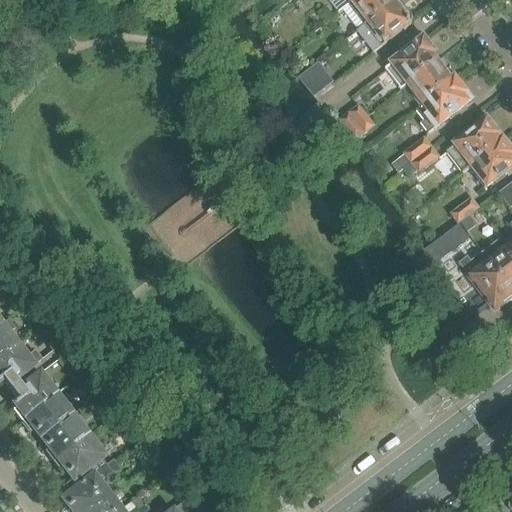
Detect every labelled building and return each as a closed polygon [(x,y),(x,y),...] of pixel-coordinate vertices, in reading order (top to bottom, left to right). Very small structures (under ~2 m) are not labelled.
[(300,0),(306,7),(314,0),(325,0),(338,16),(349,8),(359,0),(300,0)] [(359,0),(349,8),(365,29),(394,7),(393,5),(393,0),(359,0)] [(394,7),(365,29),(357,35),(373,57),(381,51),(411,27),(409,26),(411,21),(405,13),(399,12),(394,7)] [(432,55),(435,51),(429,44),(424,45),(423,44),(386,73),(402,93),(407,89),(439,64),(438,63),(434,64),(432,61),(434,57),(432,55)] [(444,64),(440,65),(439,64),(407,89),(415,99),(413,101),(421,111),(455,84),(454,83),(450,84),(447,81),(450,77),(448,76),(451,72),(444,64)] [(333,85),(318,65),(309,72),(325,92),(333,85)] [(314,101),(325,92),(309,72),(298,81),(314,101)] [(460,84),(455,85),(455,84),(421,111),(416,114),(424,124),(421,127),(429,137),(471,104),(464,96),(466,92),(460,84)] [(375,129),(367,119),(359,108),(348,116),(364,138),(375,129)] [(354,145),(364,138),(348,116),(338,124),(354,145)] [(493,125),(488,127),(487,125),(448,155),(464,175),(469,172),(503,145),(502,145),(498,146),(495,142),(497,138),(496,136),(498,132),(493,125)] [(431,152),(431,151),(424,143),(404,158),(411,167),(431,152)] [(511,156),(511,157),(511,156),(511,149),(508,145),(504,146),(503,145),(469,172),(485,193),(511,171),(511,156)] [(418,176),(438,161),(431,152),(411,167),(404,173),(410,181),(417,175),(418,176)] [(511,190),(510,188),(500,196),(511,211),(511,210),(511,190)] [(481,210),(473,199),(450,217),(458,228),(459,227),(481,210)] [(467,234),(475,228),(469,220),(461,226),(467,234)] [(458,228),(448,235),(452,240),(459,249),(469,241),(459,227),(458,228)] [(445,246),(452,240),(448,235),(441,240),(445,246)] [(502,240),(482,254),(488,262),(511,292),(511,252),(506,244),(502,240)] [(459,266),(495,313),(503,306),(506,307),(511,302),(511,292),(488,262),(482,254),(471,263),(468,260),(459,266)] [(25,321),(32,316),(26,308),(19,313),(25,321)] [(0,360),(17,347),(8,335),(14,330),(8,322),(2,326),(0,327),(0,360)] [(50,355),(59,349),(54,342),(46,348),(50,355)] [(17,347),(0,360),(0,382),(2,385),(6,389),(9,393),(18,386),(15,382),(33,368),(41,362),(40,361),(35,354),(33,352),(26,358),(17,347)] [(65,355),(55,363),(61,370),(70,362),(65,355)] [(20,423),(55,396),(40,376),(21,390),(18,386),(9,393),(17,403),(13,407),(16,410),(13,412),(11,412),(11,413),(13,413),(20,422),(19,422),(20,423)] [(71,416),(56,397),(55,396),(20,423),(21,425),(21,424),(27,432),(27,434),(28,434),(29,432),(31,431),(34,434),(38,431),(40,434),(44,431),(47,435),(71,416)] [(76,412),(84,406),(80,402),(73,408),(76,412)] [(83,420),(90,414),(84,406),(76,412),(83,420)] [(53,464),(87,437),(71,416),(47,435),(49,437),(45,440),(48,443),(44,446),(47,450),(44,451),(43,451),(42,452),(44,453),(51,463),(52,465),(53,464)] [(87,437),(53,464),(60,474),(60,476),(61,477),(62,475),(65,473),(67,476),(71,473),(77,479),(76,480),(81,488),(106,468),(107,467),(103,463),(106,461),(87,437)] [(107,467),(106,468),(111,476),(118,471),(113,465),(112,464),(107,467)] [(72,482),(64,488),(70,496),(68,498),(73,505),(69,508),(72,511),(70,511),(94,511),(109,501),(108,499),(102,491),(104,489),(109,483),(107,480),(112,476),(111,476),(106,468),(81,488),(76,480),(72,483),(72,482)] [(131,505),(121,511),(135,511),(136,511),(143,507),(139,502),(138,500),(131,505)] [(118,511),(109,501),(94,511),(118,511)]
